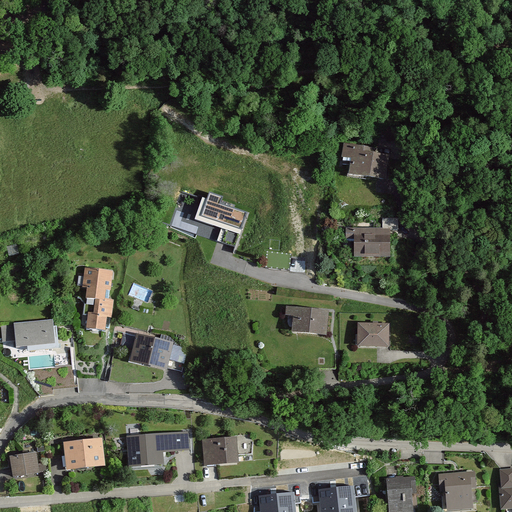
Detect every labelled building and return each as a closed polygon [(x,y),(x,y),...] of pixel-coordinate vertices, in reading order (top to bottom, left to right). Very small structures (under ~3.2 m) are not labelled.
[(348,170),(382,176),(387,151),(343,143),(341,156),(350,157),(348,170)] [(254,226),(304,246),(312,226),(280,214),(282,208),(296,213),(301,199),(268,187),(266,193),(261,191),(250,217),(257,219),(254,226)] [(248,210),(221,203),(223,195),(207,190),(199,219),(228,228),(226,235),(221,233),(219,240),(238,245),(248,210)] [(353,253),(389,253),(389,228),(345,227),(345,237),(353,237),(353,253)] [(115,294),(116,274),(86,273),(86,291),(90,291),(89,303),(96,303),(96,316),(89,315),(88,334),(109,335),(109,321),(114,321),(115,301),(109,301),(110,294),(115,294)] [(291,330),(325,333),(327,308),(286,304),(285,312),(293,313),(291,330)] [(356,345),(387,345),(387,322),(356,322),(356,345)] [(20,351),(58,349),(56,323),(28,324),(29,336),(19,336),(20,351)] [(9,330),(9,326),(4,325),(3,338),(17,338),(17,331),(9,330)] [(128,358),(164,369),(171,344),(135,333),(128,358)] [(126,459),(161,458),(161,450),(183,450),(182,432),(126,433),(126,459)] [(203,464),(237,462),(235,437),(202,439),(203,464)] [(63,444),(66,471),(105,467),(101,440),(63,444)] [(8,454),(11,475),(37,472),(34,451),(8,454)] [(511,466),(499,467),(501,507),(511,506),(511,466)] [(445,508),(471,507),(470,487),(475,487),(475,472),(437,474),(438,491),(444,491),(445,508)] [(387,511),(410,511),(410,493),(415,493),(414,475),(386,476),(387,511)] [(321,511),(356,511),(354,487),(319,490),(321,511)] [(295,511),(293,493),(259,496),(260,511),(295,511)]
